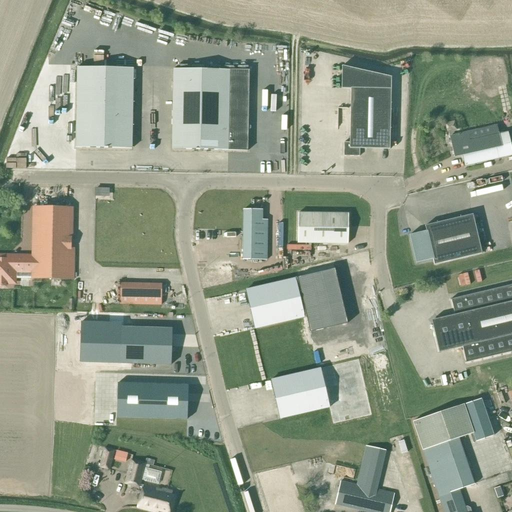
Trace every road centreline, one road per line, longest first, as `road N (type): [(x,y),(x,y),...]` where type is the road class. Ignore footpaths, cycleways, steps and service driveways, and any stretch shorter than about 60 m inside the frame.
road 1 (unclassified): [(255,511),(223,413),(183,234),(187,180)]
road 2 (unclassified): [(187,180),(368,185),(379,195),(383,283)]
road 3 (unclassified): [(187,180),(19,178)]
